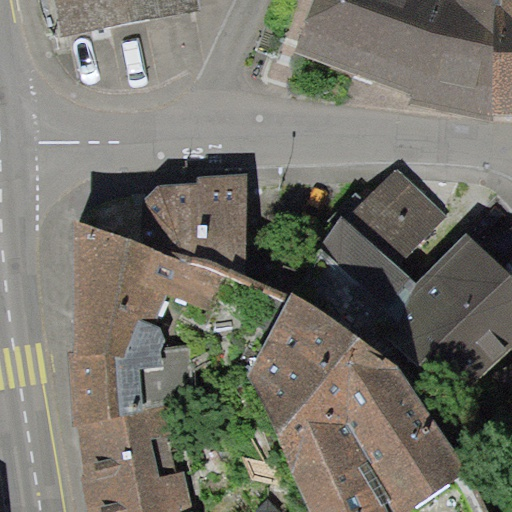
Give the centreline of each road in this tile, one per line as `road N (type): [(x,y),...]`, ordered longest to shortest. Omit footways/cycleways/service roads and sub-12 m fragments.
road 1 (residential): [(196,132),(511,153)]
road 2 (secondary): [(39,511),(5,278)]
road 3 (residential): [(0,140),(196,132)]
road 4 (residential): [(196,132),(256,0)]
